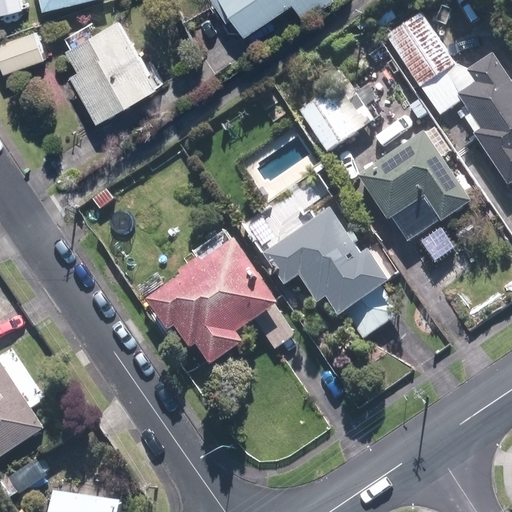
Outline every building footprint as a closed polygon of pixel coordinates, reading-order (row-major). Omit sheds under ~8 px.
[(42,0),(45,11),(92,0),(42,0)] [(221,0),(246,36),(295,3),(306,19),(333,1),(332,0),(221,0)] [(386,0),(365,19),(380,36),(402,17),(386,0)] [(511,84),(494,57),(470,73),(457,66),(422,15),(389,37),(442,116),(463,102),(482,132),(476,136),(509,187),(511,184),(511,84)] [(158,89),(120,21),(68,50),(83,77),(77,80),(101,121),(158,89)] [(0,46),(0,53),(7,74),(45,62),(36,35),(0,46)] [(346,81),(301,111),(330,155),(375,124),(346,81)] [(470,200),(423,129),(356,174),(388,220),(424,195),(441,219),(470,200)] [(363,256),(332,213),(268,258),(288,286),(302,276),(322,305),(328,301),(341,318),(391,283),(369,252),(363,256)] [(237,243),(150,302),(171,333),(178,328),(193,350),(199,346),(213,366),(245,345),(238,335),(280,307),(237,243)] [(0,459),(45,431),(0,361),(0,459)] [(120,511),(122,504),(57,494),(53,511),(120,511)]
